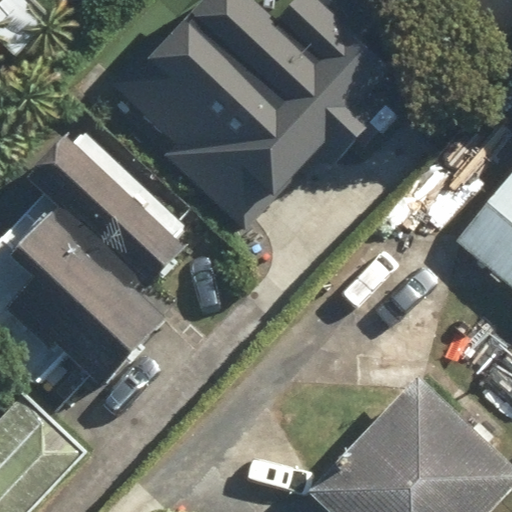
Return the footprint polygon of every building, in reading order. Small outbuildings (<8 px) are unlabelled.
[(0,0),(0,30),(2,29),(28,57),(67,20),(48,0),(0,0)] [(387,124),(396,132),(426,100),(400,75),(409,66),(337,0),(300,0),(291,11),(279,0),(213,0),(177,38),(167,28),(118,80),(182,140),(172,151),(256,230),(340,140),(357,156),(377,135),(387,124)] [(44,164),(61,180),(0,243),(0,337),(46,381),(83,342),(129,386),(194,317),(163,287),(168,282),(213,235),(88,117),(44,164)] [(511,177),(463,237),(511,277),(511,177)] [(319,491),(340,511),(498,511),(511,497),(511,451),(429,374),(319,491)] [(0,511),(31,511),(91,454),(33,395),(0,426),(0,511)]
